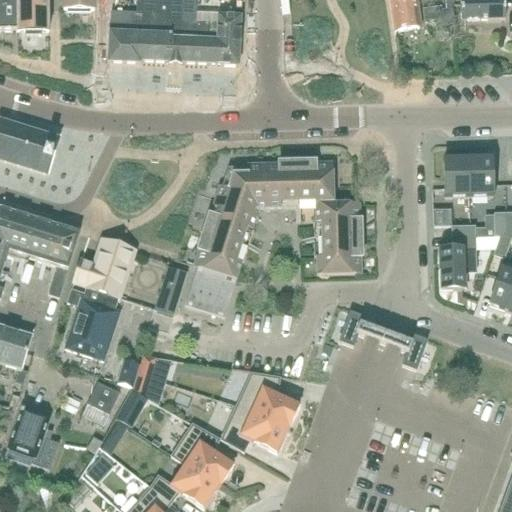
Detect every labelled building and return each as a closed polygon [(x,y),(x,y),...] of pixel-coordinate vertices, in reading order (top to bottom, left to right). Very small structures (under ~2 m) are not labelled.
[(0,34),(15,34),(14,0),(5,0),(5,2),(0,2),(0,34)] [(14,0),(15,34),(48,34),(48,0),(14,0)] [(62,0),(63,12),(93,13),(93,0),(62,0)] [(190,8),(190,0),(182,0),(182,8),(190,8)] [(415,0),(389,0),(395,34),(420,31),(415,0)] [(461,0),(462,2),(460,2),(460,24),(505,22),(503,0),(461,0)] [(181,24),(182,8),(136,6),(136,16),(129,15),(128,26),(109,25),(107,65),(140,67),(140,64),(168,66),(168,67),(171,67),(171,66),(170,66),(170,62),(179,63),(179,66),(178,66),(178,67),(181,67),(181,66),(214,68),(215,50),(213,49),(213,44),(195,42),(195,25),(181,24)] [(441,9),(422,11),(424,22),(442,20),(441,9)] [(238,69),(240,20),(215,19),(215,26),(195,25),(195,42),(213,44),(213,49),(215,50),(214,68),(238,69)] [(4,126),(4,125),(2,125),(2,126),(0,125),(0,162),(4,164),(4,165),(6,165),(17,168),(16,169),(18,169),(19,169),(29,172),(29,173),(31,173),(31,172),(42,176),(42,177),(44,177),(44,176),(46,177),(47,175),(48,175),(48,173),(47,173),(50,165),(52,160),(53,155),(54,151),(56,147),(57,145),(56,145),(57,143),(55,142),(55,141),(53,141),(53,142),(42,138),(43,137),(41,137),(40,138),(29,134),(30,133),(28,133),(27,134),(16,130),(17,129),(15,129),(14,130),(4,126)] [(467,161),(469,201),(492,200),(492,189),(491,160),(467,161)] [(444,201),(469,201),(467,161),(443,162),(444,201)] [(298,211),(298,205),(297,165),(278,166),(278,171),(263,171),(264,211),(280,211),(280,206),(297,205),(297,211),(298,211)] [(331,170),(315,170),(315,165),(297,165),(298,205),(315,205),(315,226),(332,209),(331,170)] [(258,211),(264,211),(263,171),(247,172),(247,177),(233,178),(228,191),(223,190),(218,205),(256,217),(258,211)] [(251,233),(256,217),(218,205),(214,219),(208,218),(203,236),(241,247),(246,231),(251,233)] [(361,224),(355,224),(355,208),(332,209),(315,226),(321,226),(321,243),(361,242),(361,224)] [(0,247),(5,249),(15,217),(0,211),(0,247)] [(499,241),(506,240),(505,216),(493,217),(494,240),(494,241),(499,241)] [(25,260),(37,223),(15,217),(5,249),(4,253),(8,255),(25,260)] [(46,267),(58,230),(37,223),(25,260),(46,267)] [(451,242),(475,241),(475,229),(469,229),(451,230),(451,242)] [(68,273),(79,237),(58,230),(46,267),(57,270),(68,273)] [(246,249),(241,247),(203,236),(197,253),(202,255),(198,269),(236,281),(241,266),(236,264),(241,248),(246,250),(246,249)] [(506,240),(499,241),(493,259),(504,263),(511,240),(506,240)] [(475,241),(451,242),(451,254),(464,253),(464,254),(475,253),(475,241)] [(356,261),(362,261),(361,242),(321,243),(316,243),(316,244),(321,243),(322,260),(316,261),(317,277),(357,277),(356,261)] [(80,263),(73,286),(86,290),(85,291),(117,301),(118,301),(134,255),(101,244),(93,267),(82,263),(81,263),(80,263)] [(0,278),(0,279),(1,277),(2,274),(8,255),(4,253),(5,249),(0,247),(0,278)] [(451,254),(439,254),(440,294),(465,293),(464,254),(464,253),(451,254)] [(232,295),(236,281),(198,269),(185,309),(223,321),(228,307),(227,306),(227,307),(223,306),(227,293),(231,294),(230,295),(232,295)] [(68,273),(57,270),(48,298),(59,302),(68,273)] [(511,317),(511,315),(511,275),(502,272),(498,282),(489,309),(511,317)] [(78,310),(64,352),(103,364),(119,316),(113,313),(117,301),(85,291),(84,297),(71,293),(66,306),(78,310)] [(161,298),(156,314),(157,315),(172,319),(177,304),(161,298)] [(361,329),(364,321),(350,316),(339,345),(353,350),(357,338),(363,340),(365,335),(366,330),(361,329)] [(0,366),(21,373),(31,340),(0,330),(0,366)] [(402,349),(404,345),(393,340),(375,334),(366,330),(365,335),(363,340),(371,343),(390,350),(401,354),(402,349)] [(415,374),(427,344),(412,339),(409,346),(404,345),(402,349),(401,354),(406,356),(401,368),(415,374)] [(140,368),(122,362),(121,362),(115,384),(132,390),(140,368)] [(236,410),(287,433),(298,409),(276,399),(279,382),(250,378),(236,410)] [(114,408),(119,397),(97,386),(92,397),(114,407),(114,408)] [(104,429),(108,418),(109,418),(114,407),(92,397),(87,408),(82,419),(104,429)] [(79,405),(66,400),(61,410),(74,417),(79,405)] [(236,410),(220,444),(243,457),(250,445),(276,457),(287,433),(236,410)] [(32,416),(21,412),(7,451),(8,452),(5,461),(30,470),(31,468),(49,474),(58,446),(49,443),(52,435),(44,433),(48,422),(39,418),(38,415),(34,414),(32,416)] [(218,491),(232,469),(212,456),(219,443),(193,429),(192,428),(171,459),(170,460),(184,469),(218,491)] [(202,511),(203,511),(218,491),(184,469),(171,489),(157,480),(150,491),(171,507),(179,497),(202,511)] [(167,511),(171,507),(150,491),(130,511),(167,511)]
